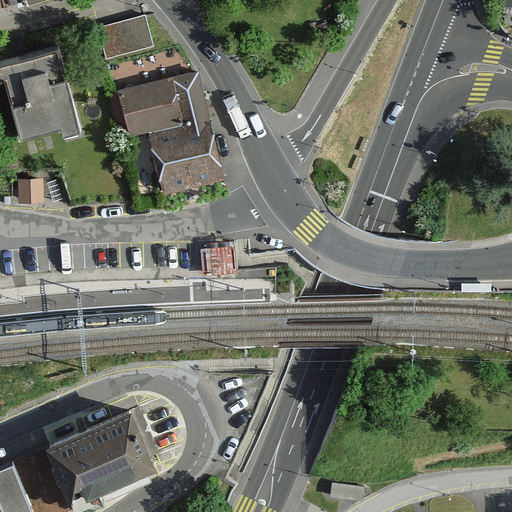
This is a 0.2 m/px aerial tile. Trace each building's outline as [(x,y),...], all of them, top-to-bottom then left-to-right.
[(97,30),(105,59),(156,45),(148,15),(97,30)] [(0,78),(7,76),(23,135),(60,126),(62,133),(79,129),(57,47),(0,62),(0,78)] [(163,193),(224,179),(199,71),(121,88),(132,137),(150,133),(163,193)] [(238,247),(203,247),(203,276),(238,276),(238,247)] [(46,447),(72,505),(155,469),(130,411),(46,447)] [(0,467),(0,511),(30,511),(9,463),(0,467)] [(50,511),(55,511),(70,506),(60,486),(42,495),(50,511)]
